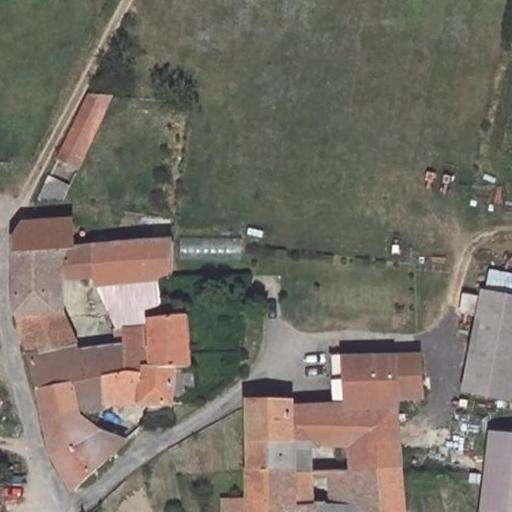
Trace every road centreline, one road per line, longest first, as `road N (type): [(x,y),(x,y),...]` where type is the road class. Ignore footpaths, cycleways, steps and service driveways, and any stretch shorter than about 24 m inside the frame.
road 1 (residential): [(62,511),(5,334),(5,213)]
road 2 (residential): [(289,354),(143,452),(84,511)]
